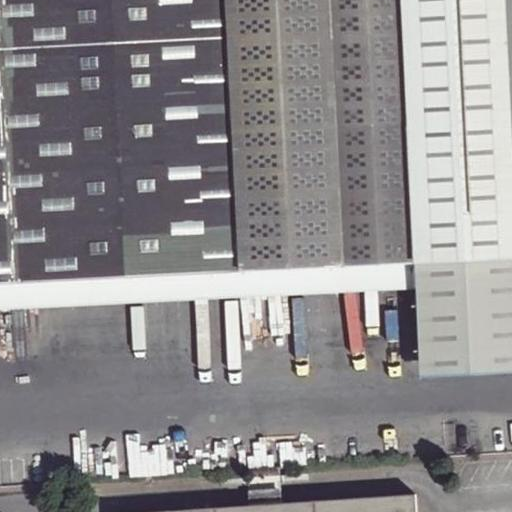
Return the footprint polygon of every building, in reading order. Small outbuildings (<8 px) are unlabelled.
[(0,0),(0,273),(226,260),(215,0),(0,0)] [(511,0),(215,0),(226,260),(414,250),(511,244),(511,0)] [(511,244),(414,250),(419,364),(511,359),(511,244)] [(409,453),(407,434),(376,436),(377,454),(409,453)] [(358,459),(358,436),(310,438),(311,461),(358,459)] [(252,494),(283,492),(281,483),(280,476),(250,478),(250,484),(252,494)] [(418,511),(417,484),(283,492),(252,494),(115,503),(116,511),(418,511)]
